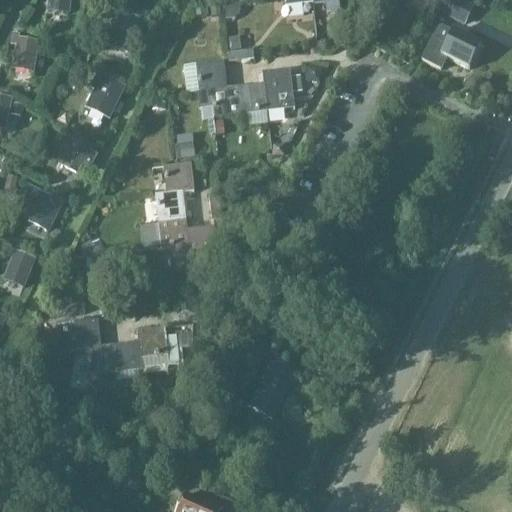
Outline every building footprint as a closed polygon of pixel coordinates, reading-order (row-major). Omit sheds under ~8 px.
[(47,0),(45,14),(68,17),(70,0),(47,0)] [(283,0),(284,9),(311,6),(310,0),(283,0)] [(447,0),(440,17),(462,28),(471,7),(455,0),(447,0)] [(113,27),(103,46),(128,58),(144,25),(115,11),(108,24),(113,27)] [(468,71),(480,48),(452,34),(437,27),(432,38),(432,39),(421,62),(440,72),(445,60),(468,71)] [(15,48),(11,72),(33,76),(38,45),(18,41),(18,36),(11,35),(9,47),(15,48)] [(228,65),(252,62),(251,54),(227,57),(228,65)] [(187,86),(188,97),(195,96),(209,95),(211,92),(226,91),(223,65),(195,68),(195,69),(184,71),(186,86),(187,86)] [(261,76),(262,88),(265,104),(266,104),(267,115),(294,112),(289,73),(261,76)] [(113,114),(118,116),(122,108),(117,105),(124,91),(96,76),(89,89),(93,91),(84,110),(108,122),(113,114)] [(266,104),(265,104),(262,88),(235,90),(239,118),(267,115),(266,104)] [(235,90),(226,91),(211,92),(209,95),(195,96),(197,112),(211,110),(212,121),(239,118),(235,90)] [(0,131),(6,133),(11,101),(0,98),(0,131)] [(66,150),(57,168),(78,178),(80,174),(87,177),(96,158),(90,155),(93,149),(68,136),(61,147),(66,150)] [(165,198),(182,196),(193,195),(190,167),(162,170),(165,197),(165,198)] [(17,203),(34,212),(27,225),(47,235),(62,206),(25,186),(17,203)] [(184,221),(182,196),(165,198),(165,197),(154,199),(157,224),(184,221)] [(217,199),(208,200),(210,225),(219,224),(217,199)] [(157,228),(139,230),(141,251),(160,249),(160,253),(170,252),(171,261),(188,259),(187,249),(186,233),(184,221),(157,224),(157,228)] [(186,233),(187,249),(188,259),(188,261),(216,257),(212,230),(186,233)] [(23,292),(35,262),(16,254),(17,250),(11,247),(5,259),(10,261),(1,283),(23,292)] [(124,312),(102,314),(104,323),(125,321),(124,312)] [(97,323),(70,327),(53,328),(56,355),(83,353),(83,352),(99,350),(97,323)] [(136,335),(137,346),(139,362),(140,362),(166,359),(163,331),(136,335)] [(292,355),(267,343),(260,358),(263,360),(240,408),(270,422),(294,372),(285,368),(292,355)] [(140,362),(139,362),(137,346),(111,348),(114,377),(141,374),(140,362)] [(99,350),(83,352),(83,353),(87,380),(105,378),(114,377),(111,348),(99,350)] [(219,511),(220,511),(185,497),(178,511),(219,511)]
